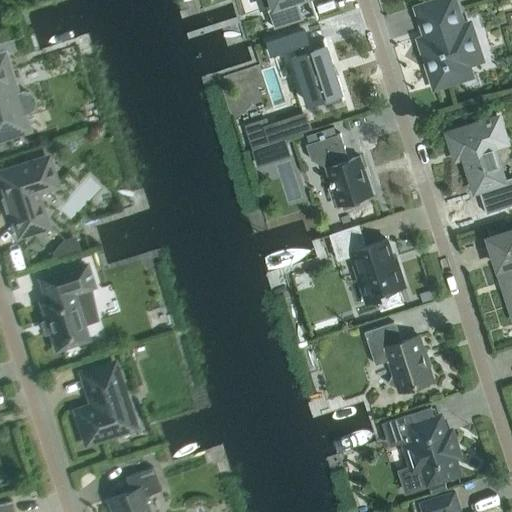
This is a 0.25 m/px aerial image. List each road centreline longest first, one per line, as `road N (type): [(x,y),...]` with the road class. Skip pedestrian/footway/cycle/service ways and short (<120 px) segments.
road 1 (unclassified): [(511,455),(364,0)]
road 2 (unclassified): [(68,511),(0,299)]
